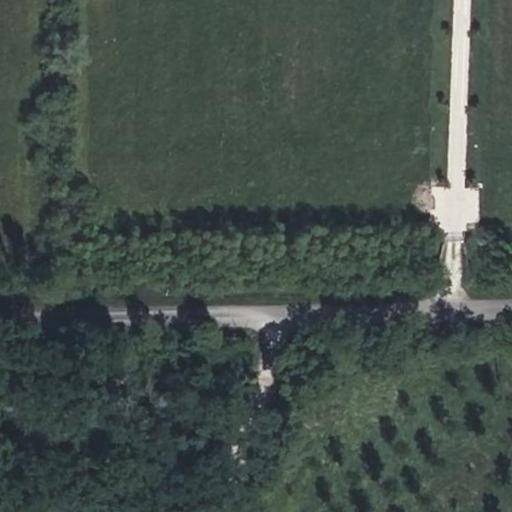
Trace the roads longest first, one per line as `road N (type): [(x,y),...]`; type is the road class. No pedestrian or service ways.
road 1 (unclassified): [(0,297),(511,301)]
road 2 (track): [(290,299),(217,511)]
